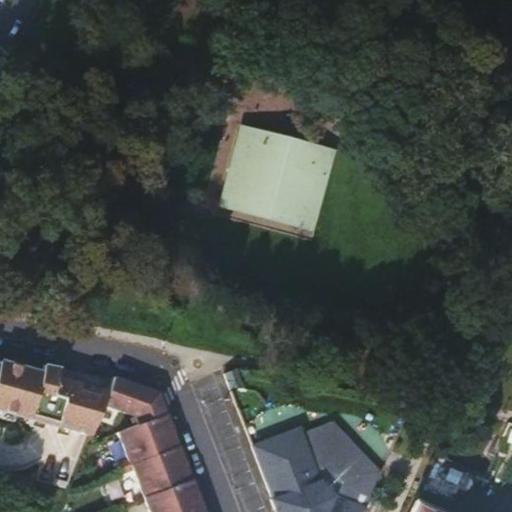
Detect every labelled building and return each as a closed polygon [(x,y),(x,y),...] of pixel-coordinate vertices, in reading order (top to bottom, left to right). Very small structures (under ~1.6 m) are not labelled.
[(242,129),(225,194),(315,217),(332,152),(242,129)] [(0,403),(92,429),(102,403),(108,385),(55,370),(58,361),(42,358),(40,366),(0,354),(0,403)] [(223,373),(229,389),(241,384),(235,368),(223,373)] [(108,385),(102,403),(135,415),(137,423),(164,413),(157,392),(130,383),(112,376),(108,385)] [(116,431),(126,457),(129,463),(130,463),(177,445),(170,428),(164,413),(137,423),(116,431)] [(274,432),(250,441),(271,494),(269,495),(275,511),(360,511),(363,505),(352,500),(357,488),(366,492),(376,467),(333,419),(285,438),(274,432)] [(511,511),(511,423),(508,422),(486,476),(438,453),(411,511),(511,511)] [(183,461),(177,445),(130,463),(132,468),(143,496),(189,477),(183,461)] [(119,467),(129,463),(126,457),(116,461),(119,467)] [(129,463),(119,467),(121,473),(132,468),(130,463),(129,463)] [(143,496),(148,511),(197,511),(202,510),(194,490),(189,477),(143,496)]
